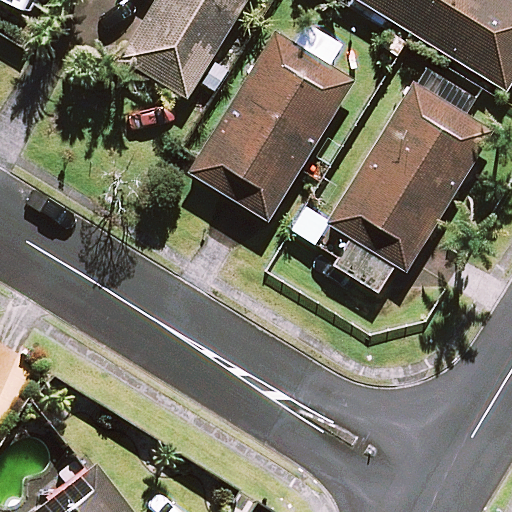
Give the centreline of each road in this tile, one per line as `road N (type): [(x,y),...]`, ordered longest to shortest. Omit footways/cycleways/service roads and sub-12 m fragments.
road 1 (residential): [(448,493),(0,235)]
road 2 (tertiary): [(448,493),(511,389)]
